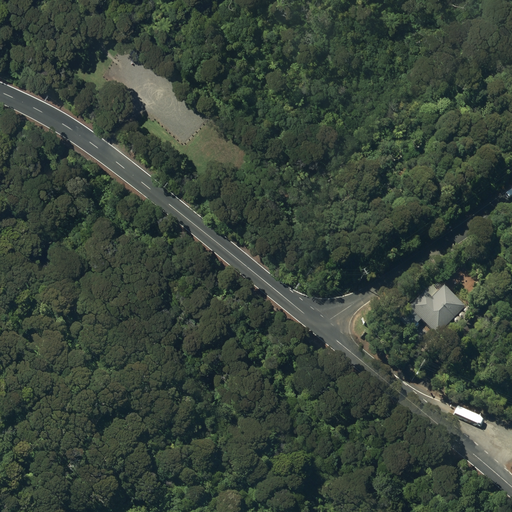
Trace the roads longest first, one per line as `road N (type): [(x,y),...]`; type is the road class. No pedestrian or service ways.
road 1 (tertiary): [(0,87),(78,126),(320,326)]
road 2 (residential): [(320,326),(511,199)]
road 3 (tertiary): [(320,326),(446,431)]
